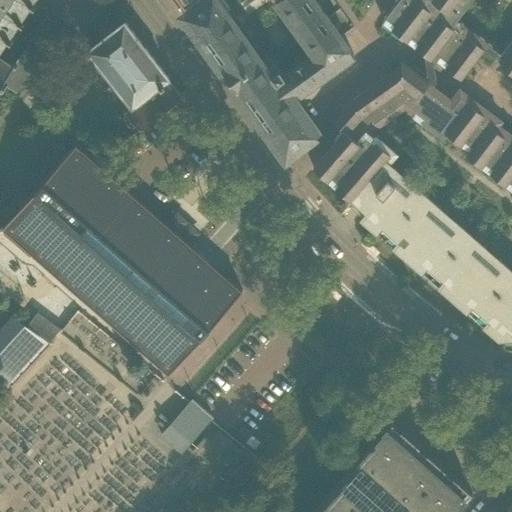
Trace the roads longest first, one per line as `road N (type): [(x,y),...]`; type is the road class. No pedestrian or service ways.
road 1 (tertiary): [(511,373),(467,357),(405,310),(290,188)]
road 2 (tertiary): [(290,188),(146,0)]
road 3 (residential): [(290,188),(325,138),(322,102),(375,63),(380,49),(363,24)]
